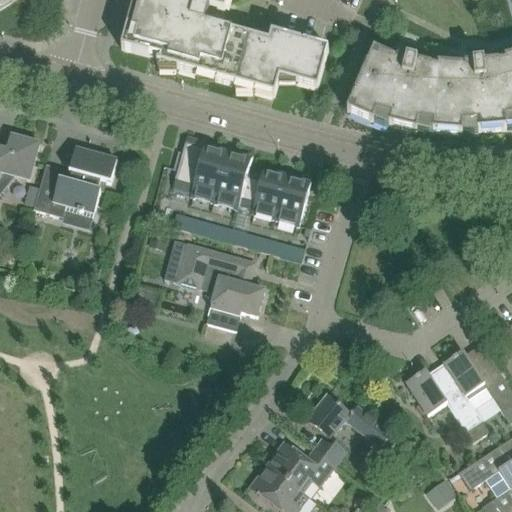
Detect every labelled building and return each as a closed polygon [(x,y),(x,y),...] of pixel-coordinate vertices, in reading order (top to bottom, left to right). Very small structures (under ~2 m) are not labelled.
[(0,0),(0,12),(19,0),(0,0)] [(135,0),(122,52),(162,63),(161,66),(158,65),(157,67),(275,100),(280,83),(318,93),(329,53),(272,38),(269,47),(214,31),(219,14),(225,15),(228,0),(135,0)] [(397,63),(373,53),(347,115),(388,132),(389,129),(432,139),(433,136),(437,71),(417,66),(419,57),(403,50),(397,63)] [(483,57),(465,56),(464,70),(438,68),(437,71),(433,136),(478,139),(478,136),(511,132),(511,92),(505,65),(484,67),(483,57)] [(0,199),(15,180),(30,184),(40,147),(33,145),(33,140),(24,138),(21,142),(11,139),(7,153),(0,150),(0,199)] [(187,140),(173,190),(192,196),(206,145),(187,140)] [(192,196),(190,201),(214,207),(238,214),(239,209),(248,175),(253,158),(233,152),(230,151),(225,150),(206,145),(192,196)] [(40,192),(35,210),(34,214),(63,222),(67,210),(94,218),(103,185),(111,187),(117,164),(76,153),(69,175),(62,173),(61,177),(46,173),(48,168),(46,168),(41,187),(40,192)] [(248,175),(239,209),(253,213),(252,218),(275,224),(299,231),(307,203),(311,187),(299,184),(300,179),(288,176),(277,173),(276,177),(264,174),(262,179),(248,175)] [(30,188),(25,206),(33,209),(39,191),(30,188)] [(173,232),(279,261),(283,247),(177,218),(173,232)] [(149,225),(139,223),(136,232),(146,235),(149,225)] [(163,254),(168,234),(154,230),(149,250),(163,254)] [(249,290),(255,267),(175,245),(164,283),(207,295),(211,280),(249,290)] [(211,280),(207,295),(215,297),(206,327),(236,335),(237,334),(232,333),(236,319),(241,320),(242,317),(257,321),(265,294),(249,290),(211,280)] [(511,394),(501,377),(487,357),(479,344),(478,345),(480,349),(465,359),(463,355),(444,367),(474,413),(492,401),(509,428),(511,426),(511,394)] [(428,378),(426,374),(406,387),(428,420),(446,408),(472,447),(489,435),(482,425),(474,413),(444,367),(428,378)] [(307,424),(322,436),(331,443),(346,424),(385,455),(397,441),(353,407),(347,415),(327,399),(307,424)] [(511,441),(504,447),(459,477),(470,494),(499,475),(510,493),(511,492),(511,441)] [(322,443),(314,454),(334,470),(347,454),(335,445),(332,450),(322,443)] [(320,489),(334,470),(314,454),(306,464),(284,447),(268,469),(300,493),(309,481),(320,489)] [(300,511),(309,500),(300,493),(268,469),(250,492),(277,511),(300,511)] [(435,509),(453,502),(446,485),(428,493),(435,509)] [(511,511),(511,492),(510,493),(497,501),(481,511),(511,511)]
